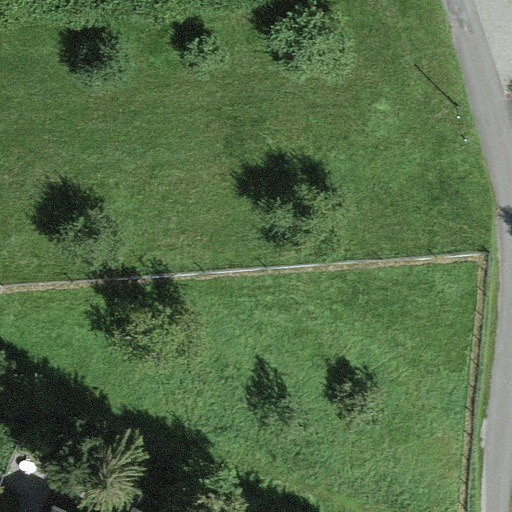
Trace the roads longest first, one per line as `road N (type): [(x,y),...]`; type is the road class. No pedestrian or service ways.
road 1 (residential): [(511,247),(489,511)]
road 2 (residential): [(453,0),(511,216)]
